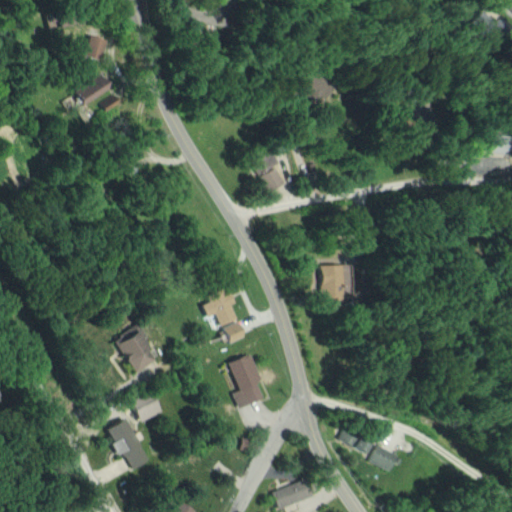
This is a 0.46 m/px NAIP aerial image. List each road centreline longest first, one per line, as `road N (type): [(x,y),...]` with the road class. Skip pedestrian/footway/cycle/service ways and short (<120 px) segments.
road 1 (residential): [(357,511),(307,421),(268,286),(176,128),(126,0)]
road 2 (residential): [(511,186),(437,177),(231,217)]
road 3 (residential): [(120,511),(0,306)]
road 4 (residential): [(301,394),(428,436),(482,483),(511,496)]
road 5 (residential): [(236,511),(301,394)]
